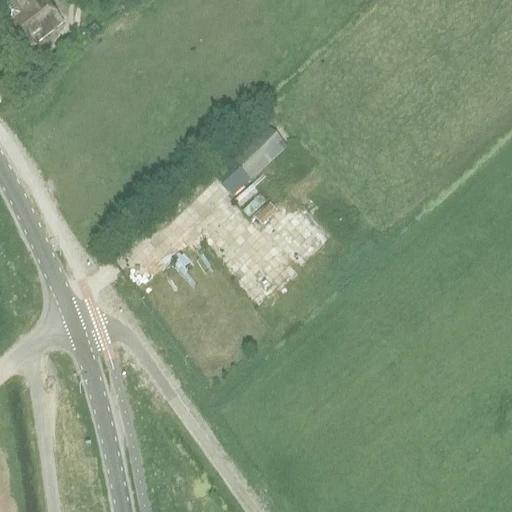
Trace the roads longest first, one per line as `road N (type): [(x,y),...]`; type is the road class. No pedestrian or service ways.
road 1 (unclassified): [(72,323),(97,323),(130,340),(253,511)]
road 2 (unclassified): [(121,511),(72,323)]
road 3 (unclassified): [(72,323),(0,166)]
road 4 (unclassified): [(54,511),(24,350)]
